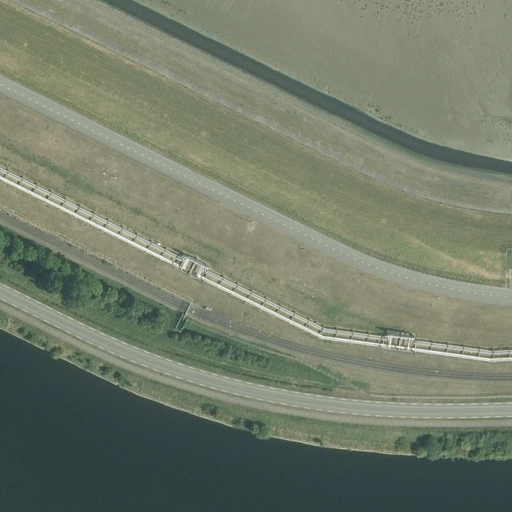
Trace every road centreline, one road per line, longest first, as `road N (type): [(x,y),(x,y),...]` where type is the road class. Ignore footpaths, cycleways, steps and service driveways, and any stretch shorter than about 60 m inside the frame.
road 1 (unclassified): [(511,296),(427,286),(381,271),(0,84)]
road 2 (tertiary): [(511,409),(356,408),(259,393),(134,354),(0,292)]
